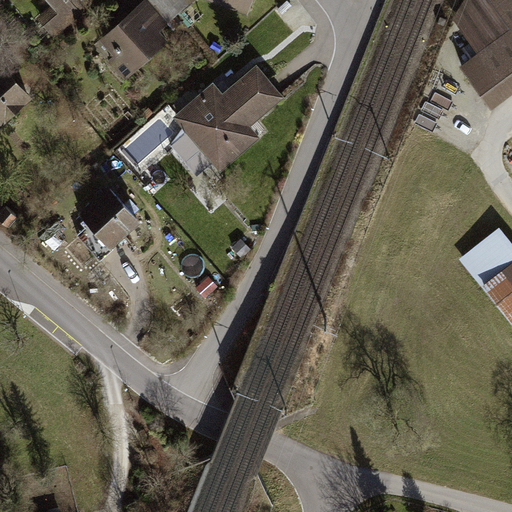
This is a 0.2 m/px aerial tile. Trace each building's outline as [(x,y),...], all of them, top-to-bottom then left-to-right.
[(46,0),(53,8),(40,19),(56,39),(85,15),(83,12),(97,0),(46,0)] [(146,0),(124,20),(100,42),(114,57),(109,61),(126,80),(167,43),(159,34),(170,24),(170,23),(148,0),(146,0)] [(148,0),(170,23),(178,16),(189,29),(204,15),(193,4),(199,0),(148,0)] [(202,0),(248,17),(253,0),(202,0)] [(511,0),(465,0),(455,23),(478,56),(464,66),(494,110),(511,97),(511,0)] [(0,64),(0,127),(1,129),(35,97),(2,62),(0,64)] [(213,83),(174,119),(221,173),(261,138),(251,127),(284,98),(256,66),(223,95),(220,92),(213,83)] [(102,196),(82,214),(90,223),(77,234),(102,262),(145,224),(112,188),(102,196)] [(511,246),(498,229),(461,258),(511,322),(511,246)]
